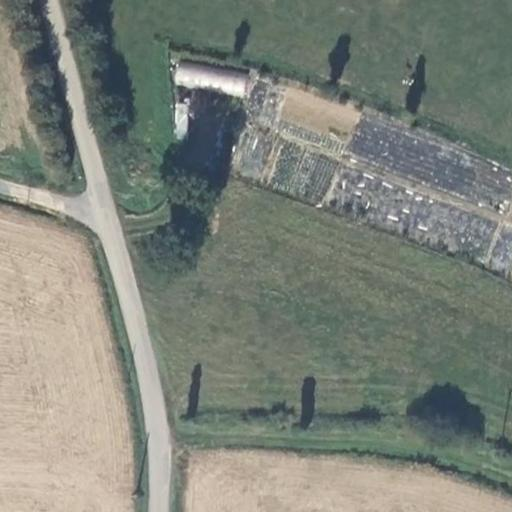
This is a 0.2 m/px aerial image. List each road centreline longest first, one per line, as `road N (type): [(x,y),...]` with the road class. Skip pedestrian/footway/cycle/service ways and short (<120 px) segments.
road 1 (track): [(158,432),(389,438),(511,472)]
road 2 (tertiary): [(159,511),(158,432),(106,216)]
road 3 (tertiary): [(106,216),(50,0)]
